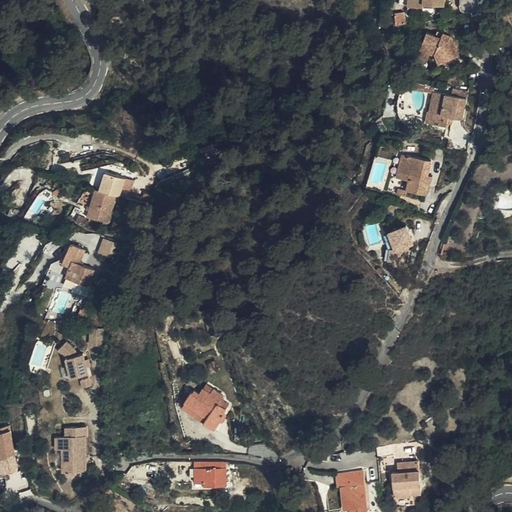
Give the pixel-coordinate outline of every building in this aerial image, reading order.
[(436,55),(439,65),(459,58),(454,40),(442,34),(440,39),(430,34),(423,48),(436,55)] [(447,116),(452,118),(461,121),(470,94),(456,89),(453,96),(436,90),(430,109),(436,111),(432,122),(444,126),(445,123),(447,116)] [(436,111),(430,109),(428,108),(425,120),(432,122),(436,111)] [(426,180),(428,173),(432,159),(405,152),(399,174),(412,177),(409,188),(427,193),(431,181),(426,180)] [(91,187),(109,192),(111,192),(116,172),(96,168),(91,187)] [(102,221),(109,192),(91,187),(87,187),(81,216),(102,221)] [(23,209),(13,204),(9,212),(19,217),(23,209)] [(410,223),(392,229),(396,243),(392,257),(392,260),(404,264),(413,242),(415,241),(410,223)] [(396,243),(392,229),(388,230),(392,242),(388,256),(392,257),(396,243)] [(112,256),(118,240),(105,235),(99,250),(112,256)] [(85,248),(70,243),(62,266),(70,270),(67,279),(90,288),(96,270),(82,265),(83,262),(81,260),(85,248)] [(104,327),(92,327),(92,342),(104,342),(104,327)] [(88,366),(86,359),(84,352),(78,353),(76,346),(68,338),(60,347),(67,354),(73,377),(89,373),(88,366)] [(89,377),(82,379),(83,386),(91,384),(89,377)] [(206,388),(212,393),(215,389),(209,384),(206,388)] [(222,400),(224,397),(215,389),(212,393),(206,388),(205,387),(201,391),(197,388),(196,388),(195,388),(187,397),(208,415),(205,419),(214,427),(224,416),(222,415),(225,411),(221,407),(225,403),(222,400)] [(156,394),(140,396),(142,412),(143,412),(145,420),(160,419),(156,394)] [(208,415),(187,397),(184,401),(205,419),(208,415)] [(16,446),(11,424),(0,426),(0,443),(0,445),(0,444),(0,474),(5,473),(5,470),(20,467),(16,446)] [(88,425),(66,427),(67,436),(57,436),(58,449),(64,449),(65,471),(87,469),(85,435),(88,435),(88,425)] [(24,444),(16,446),(20,467),(28,464),(24,444)] [(393,471),(396,495),(412,493),(412,491),(415,490),(423,489),(419,459),(398,462),(399,471),(393,471)] [(228,491),(228,464),(220,464),(198,465),(198,486),(206,487),(206,491),(228,491)] [(369,506),(364,471),(338,474),(339,487),(342,486),(344,496),(347,496),(348,505),(354,505),(354,507),(354,511),(370,511),(370,509),(362,510),(361,507),(369,506)] [(396,495),(393,471),(390,472),(393,498),(396,497),(397,504),(416,502),(415,490),(412,491),(412,493),(396,495)] [(347,496),(344,496),(345,508),(354,507),(354,505),(348,505),(347,496)]
